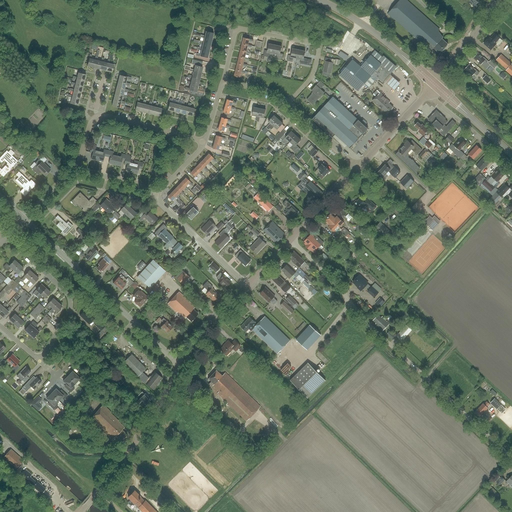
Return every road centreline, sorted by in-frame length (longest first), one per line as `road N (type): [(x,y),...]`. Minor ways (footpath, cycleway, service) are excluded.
road 1 (unclassified): [(511,459),(291,239)]
road 2 (residential): [(182,365),(23,218)]
road 3 (secondary): [(81,511),(182,365)]
road 4 (residential): [(77,170),(98,116),(204,142)]
road 5 (residential): [(38,361),(68,313),(69,297),(7,237)]
road 6 (residential): [(290,102),(310,79),(318,47),(236,30)]
road 7 (secondary): [(436,84),(363,24),(319,0)]
road 8 (track): [(95,490),(0,400)]
road 9 (residential): [(153,198),(247,286)]
